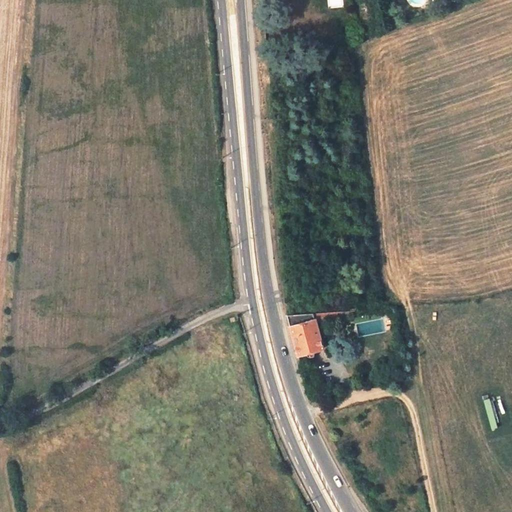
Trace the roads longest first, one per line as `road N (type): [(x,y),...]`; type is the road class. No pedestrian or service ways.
road 1 (primary): [(269,300),(239,0)]
road 2 (unclassified): [(0,427),(197,321),(269,300)]
road 3 (track): [(281,419),(387,391),(404,397),(433,511)]
road 4 (primary): [(351,511),(291,385),(269,300)]
